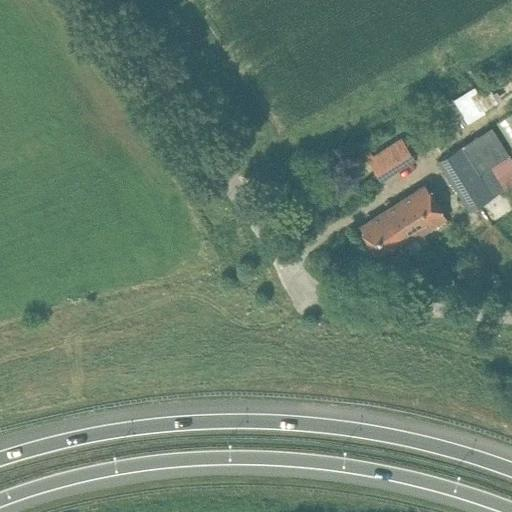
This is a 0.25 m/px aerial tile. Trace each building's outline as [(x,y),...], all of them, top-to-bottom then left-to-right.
[(483,78),(450,98),(464,121),(497,101),(483,78)] [(511,114),(496,124),(511,149),(511,114)] [(452,120),(439,127),(445,137),(457,130),(452,120)] [(436,161),(468,212),(504,189),(489,167),(507,155),(489,127),(436,161)] [(369,151),(364,154),(378,176),(407,158),(396,141),(373,156),(369,151)] [(445,217),(434,200),(425,185),(376,216),(359,226),(377,254),(400,239),(403,244),(445,217)] [(489,261),(480,267),(493,287),(502,281),(489,261)]
